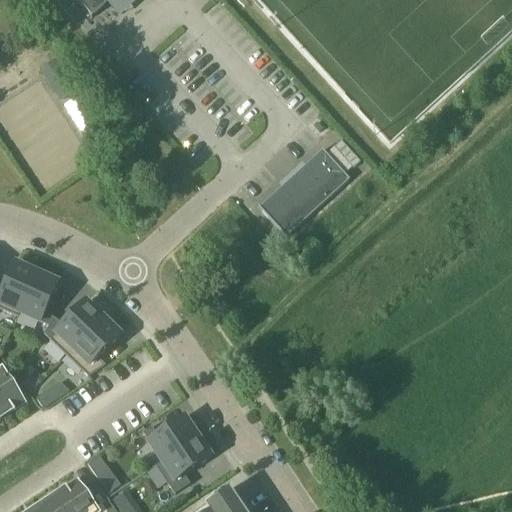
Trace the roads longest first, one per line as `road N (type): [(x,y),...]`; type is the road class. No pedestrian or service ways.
road 1 (residential): [(294,511),(184,351)]
road 2 (residential): [(132,272),(0,222)]
road 3 (residential): [(184,351),(77,421)]
